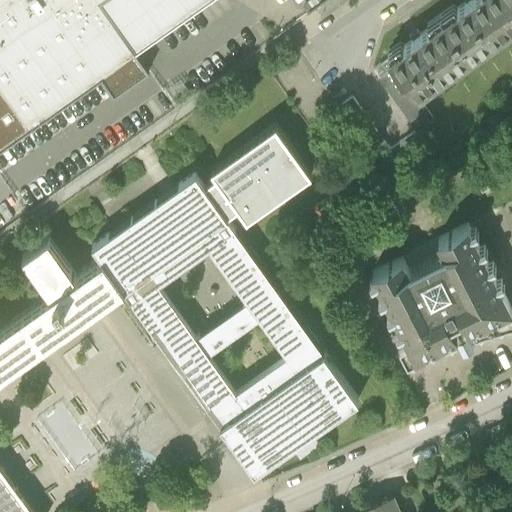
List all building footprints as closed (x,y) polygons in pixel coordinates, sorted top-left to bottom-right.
[(0,0),(0,147),(101,76),(114,94),(148,69),(150,69),(135,50),(205,0),(0,0)] [(511,0),(465,0),(442,17),(472,58),(511,29),(511,0)] [(395,66),(418,97),(472,58),(442,17),(388,56),(395,66)] [(395,66),(380,77),(418,131),(434,119),(418,97),(395,66)] [(391,150),(391,149),(354,97),(336,109),(373,163),(391,150)] [(0,377),(139,280),(241,417),(345,343),(246,208),(257,200),(264,209),(329,164),(294,115),(229,161),(233,167),(222,175),(212,162),(109,234),(113,240),(89,258),(64,222),(33,243),(61,283),(17,314),(0,290),(0,377)] [(429,149),(417,131),(391,149),(391,150),(403,168),(429,149)] [(397,333),(402,331),(407,342),(400,345),(407,361),(410,360),(417,362),(418,356),(429,351),(436,354),(438,347),(448,342),(455,345),(456,339),(460,337),(463,342),(470,340),(476,337),(476,331),(477,331),(482,334),(485,329),(499,325),(502,327),(505,324),(511,321),(511,303),(501,282),(505,280),(502,274),(498,276),(493,265),(497,262),(494,257),(490,259),(484,247),(488,245),(485,239),(481,241),(476,229),(480,227),(477,221),(473,223),(470,217),(437,235),(442,247),(409,264),(403,250),(370,267),(374,273),(369,276),(371,281),(376,278),(382,291),(377,293),(379,298),(384,296),(391,308),(386,311),(389,315),(393,313),(399,326),(395,328),(397,333)] [(379,391),(345,343),(241,417),(274,465),(379,391)] [(0,435),(0,511),(56,511),(3,433),(0,435)] [(356,509),(356,511),(399,511),(393,496),(379,501),(378,500),(356,509)]
